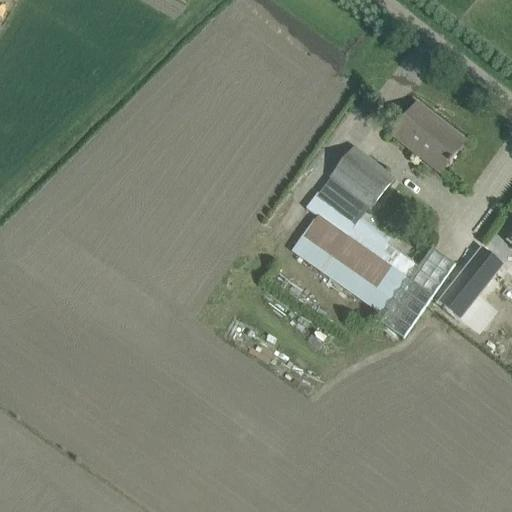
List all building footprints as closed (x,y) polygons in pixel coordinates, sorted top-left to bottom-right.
[(217,0),(197,0),(112,135),(243,217),(240,222),(257,233),(351,84),(217,0)] [(465,144),(417,106),(394,136),(442,174),(450,164),(451,165),(454,161),(453,160),(465,144)] [(303,239),(293,254),(377,314),(402,278),(410,266),(385,248),(357,228),(370,209),(372,210),(395,179),(356,149),(332,180),(330,178),(307,210),(318,218),(303,239)] [(483,248),(439,302),(460,320),(504,266),(483,248)] [(433,250),(381,324),(404,339),(455,266),(433,250)] [(444,511),(479,454),(435,444),(433,455),(428,439),(434,438),(425,405),(418,416),(411,390),(403,429),(400,416),(390,414),(399,368),(388,387),(385,376),(352,369),(328,376),(269,475),(271,483),(259,486),(255,506),(256,511),(267,511),(270,504),(283,511),(287,511),(299,509),(304,511),(444,511)]
